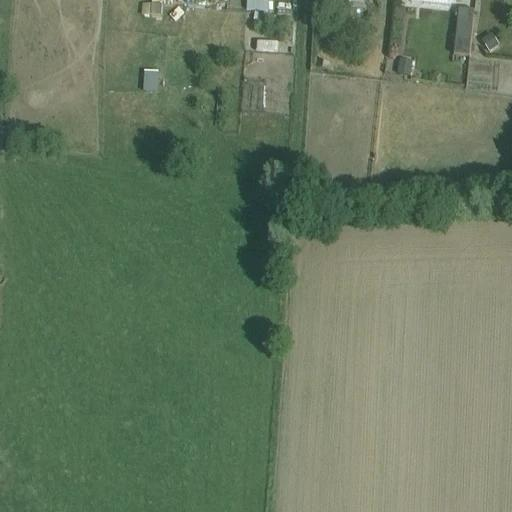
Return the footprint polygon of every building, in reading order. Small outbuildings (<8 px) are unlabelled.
[(413,0),(413,9),(451,13),(453,2),(456,2),(455,0),(413,0)] [(147,3),(146,17),(166,19),(167,4),(147,3)] [(459,14),(454,60),(470,62),(475,17),(459,14)] [(282,52),(283,41),(262,40),(261,51),(282,52)] [(492,40),(482,46),(490,59),(500,52),(492,40)] [(401,65),(398,80),(411,82),(413,67),(401,65)] [(144,74),(144,94),(157,95),(158,75),(144,74)] [(318,81),(317,96),(340,98),(342,84),(318,81)] [(314,182),(312,206),(333,207),(334,182),(314,182)]
